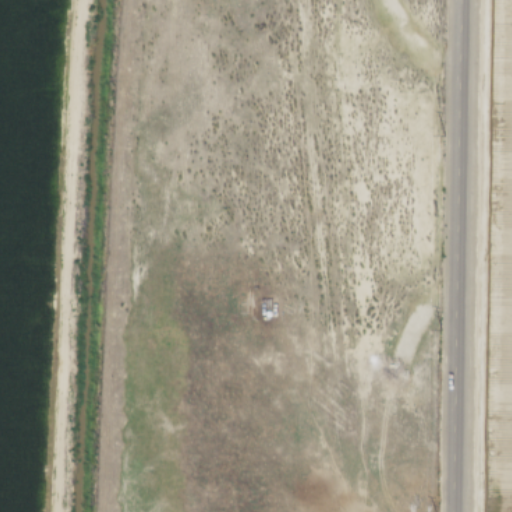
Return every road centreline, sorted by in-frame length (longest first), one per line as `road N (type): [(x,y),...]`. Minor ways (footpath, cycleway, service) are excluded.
road 1 (track): [(66,0),(41,511)]
road 2 (tertiary): [(456,511),(462,0)]
